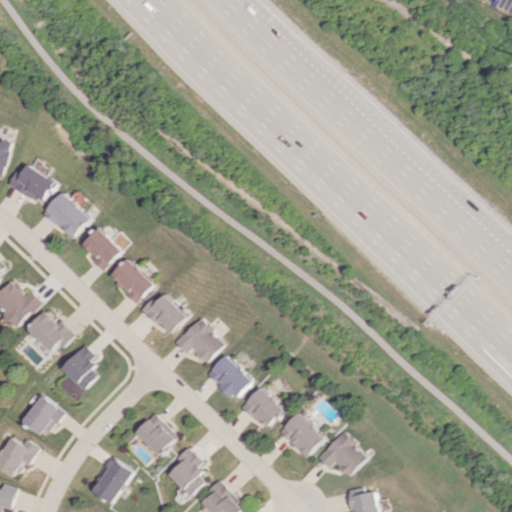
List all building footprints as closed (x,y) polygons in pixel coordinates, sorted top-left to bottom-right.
[(0,172),(7,175),(16,141),(5,138),(6,133),(0,131),(0,172)] [(60,181),(31,163),(25,174),(19,170),(11,182),(46,204),(60,181)] [(47,211),(73,239),(94,219),(68,191),(47,211)] [(85,244),(99,257),(95,260),(105,270),(125,250),(101,227),(85,244)] [(0,277),(9,263),(0,256),(0,277)] [(158,284),(131,257),(113,275),(139,302),(158,284)] [(44,301),(32,290),(28,294),(13,279),(0,293),(0,307),(20,326),(44,301)] [(174,334),(191,316),(167,293),(159,301),(155,297),(145,308),(174,334)] [(65,348),(78,334),(63,320),(60,323),(47,310),(30,329),(53,351),(60,344),(65,348)] [(189,353),(194,348),(209,362),(228,342),(202,317),(178,342),(189,353)] [(65,368),(87,389),(101,374),(95,369),(103,361),(86,345),(65,368)] [(238,399),(256,380),(228,354),(210,373),(238,399)] [(244,405),(269,429),(287,410),(263,386),(244,405)] [(25,422),(47,437),(66,409),(44,394),(25,422)] [(281,430),(308,457),(328,438),(301,411),(281,430)] [(138,433),(163,455),(181,435),(156,412),(138,433)] [(337,462),(351,476),(370,456),(345,431),(320,457),(331,467),(337,462)] [(32,465),(41,446),(27,439),(25,443),(12,436),(0,459),(0,467),(17,476),(24,461),(32,465)] [(208,480),(203,475),(210,467),(189,447),(178,457),(184,462),(172,474),(194,495),(208,480)] [(115,503),(137,470),(118,458),(96,491),(115,503)] [(205,502),(214,511),(243,511),(249,507),(222,479),(210,490),(213,494),(205,502)] [(0,511),(3,511),(6,506),(12,508),(19,487),(4,482),(2,489),(0,487),(0,511)] [(356,511),(383,511),(379,491),(353,496),(356,511)]
